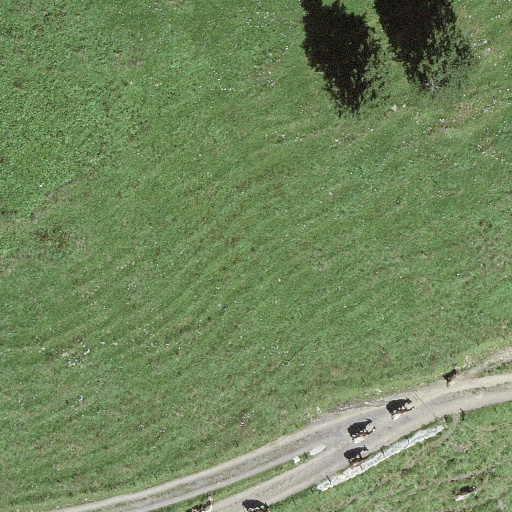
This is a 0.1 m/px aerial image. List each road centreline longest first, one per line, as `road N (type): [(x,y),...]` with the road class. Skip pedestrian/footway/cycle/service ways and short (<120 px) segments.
road 1 (track): [(77,511),(511,387)]
road 2 (track): [(233,511),(382,421)]
